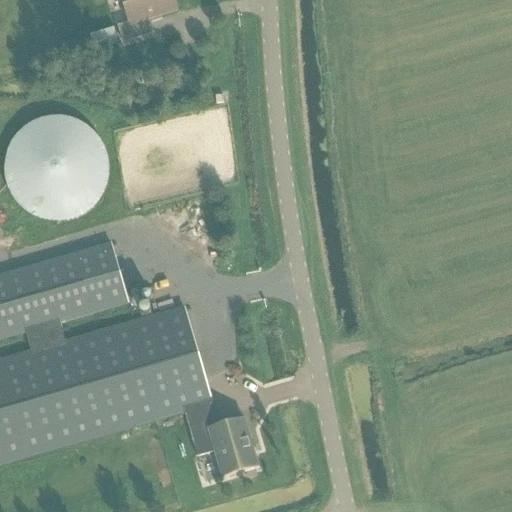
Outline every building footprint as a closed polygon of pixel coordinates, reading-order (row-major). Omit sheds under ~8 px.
[(149,19),(176,11),(172,0),(113,0),(115,6),(123,3),(129,24),(118,27),(123,43),(153,34),(149,19)] [(96,49),(120,42),(116,27),(92,34),(96,49)] [(107,183),(109,171),(107,158),(103,146),(96,136),(86,127),(75,121),(63,118),(50,118),(38,121),(26,127),(17,136),(10,146),(5,158),(4,171),(5,183),(10,195),(17,205),(26,214),(38,220),(50,223),(63,223),(75,220),(86,214),(96,205),(103,195),(107,183)] [(127,305),(110,245),(0,276),(0,341),(25,334),(31,354),(0,362),(0,466),(184,413),(197,458),(215,453),(222,479),(257,469),(243,421),(216,429),(209,406),(211,405),(184,310),(65,344),(59,324),(127,305)] [(178,309),(174,296),(150,303),(154,316),(178,309)]
